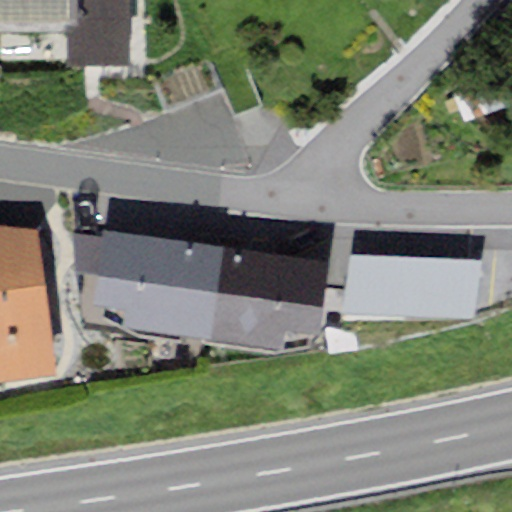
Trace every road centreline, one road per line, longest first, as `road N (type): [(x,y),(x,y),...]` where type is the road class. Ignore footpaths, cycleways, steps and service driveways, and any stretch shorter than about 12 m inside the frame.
road 1 (primary): [(511,423),(344,465),(11,511)]
road 2 (residential): [(0,158),(313,198)]
road 3 (residential): [(313,198),(318,162),(483,0)]
road 4 (residential): [(313,198),(511,204)]
